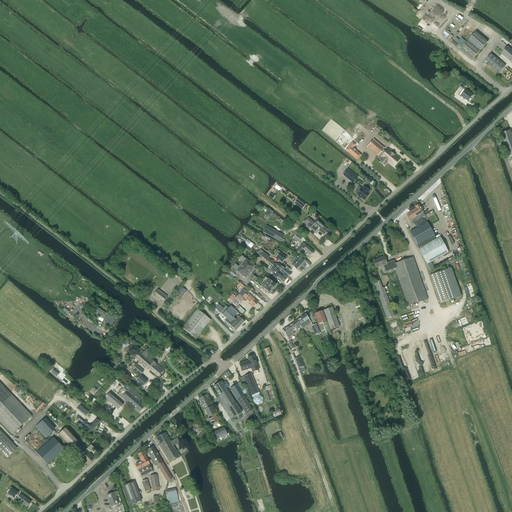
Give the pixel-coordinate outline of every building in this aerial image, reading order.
[(476,32),(467,42),(461,50),(473,60),(488,42),(476,32)] [(511,50),(507,47),(501,54),(511,62),(511,50)] [(485,61),(499,73),(505,66),(491,54),(485,61)] [(473,95),(466,90),(461,96),(468,101),(473,95)] [(509,156),(511,155),(511,135),(510,131),(501,134),(504,141),(498,143),(500,147),(505,145),(509,156)] [(373,139),(367,147),(377,156),(379,153),(382,155),(381,156),(383,158),(380,163),(384,166),(387,161),(394,166),(399,160),(394,156),(394,155),(391,153),(387,150),(385,152),(383,150),(384,148),(373,139)] [(357,160),(361,155),(360,155),(356,151),(357,151),(356,150),(353,148),(355,145),(355,144),(352,142),(345,150),(357,160)] [(347,170),(343,175),(353,183),(357,178),(347,170)] [(361,188),(356,195),(357,195),(364,200),(369,194),(368,194),(367,193),(369,190),(369,191),(369,190),(364,186),(364,187),(362,189),(361,189),(361,188)] [(297,199),(293,203),(300,208),(303,204),(297,199)] [(409,233),(418,249),(436,239),(427,223),(425,220),(423,220),(421,218),(425,216),(419,205),(415,207),(416,208),(407,214),(412,224),(414,223),(417,228),(409,233)] [(318,219),(316,221),(314,223),(308,218),(304,223),(314,232),(317,229),(323,235),(328,229),(318,219)] [(277,234),(278,235),(282,238),(286,232),(282,228),(277,234)] [(297,233),(293,239),(299,243),(303,237),(297,233)] [(239,234),(237,236),(245,242),(247,240),(239,234)] [(440,237),(436,239),(418,249),(431,271),(434,269),(431,262),(448,253),(440,237)] [(245,242),(244,244),(251,249),(254,245),(247,240),(245,242)] [(303,242),(296,250),(300,254),(306,246),(303,242)] [(310,255),(311,254),(311,255),(313,253),(313,252),(307,246),(304,250),(310,255)] [(260,250),(256,252),(258,254),(267,261),(272,265),(274,266),(288,277),(291,273),(279,263),(278,264),(273,263),(273,261),(268,260),(269,256),(263,252),(260,250)] [(280,252),(276,257),(282,263),(286,257),(280,252)] [(296,259),(291,265),(296,269),(298,268),(304,261),(298,256),(298,257),(296,256),(294,258),(296,259)] [(385,272),(395,269),(393,264),(395,264),(394,260),(386,263),(384,256),(377,258),(378,259),(373,261),(375,268),(383,265),(385,272)] [(246,260),(241,257),(239,259),(243,262),(238,267),(235,265),(233,267),(237,271),(245,278),(254,267),(246,260)] [(413,257),(395,264),(393,264),(395,269),(398,277),(399,281),(408,306),(428,299),(413,257)] [(265,271),(268,267),(263,263),(262,264),(260,263),(258,266),(265,271)] [(272,265),(269,269),(271,270),(270,271),(284,282),(288,277),(274,266),(272,265)] [(444,270),(430,275),(440,304),(454,299),(444,270)] [(261,286),(269,293),(269,292),(270,292),(275,286),(275,285),(268,279),(267,279),(265,277),(262,279),(265,282),(261,286)] [(387,318),(394,316),(384,287),(382,288),(379,281),(374,283),(387,318)] [(233,294),(228,298),(232,302),(236,306),(243,299),(245,300),(246,299),(254,307),(255,306),(257,304),(258,303),(247,293),(247,292),(247,293),(243,289),(240,293),(240,294),(239,295),(236,298),(233,294)] [(157,291),(153,296),(162,303),(166,298),(167,297),(162,293),(160,291),(157,290),(157,291)] [(230,325),(232,327),(237,321),(234,319),(233,318),(226,311),(225,311),(223,309),(218,304),(215,308),(218,311),(222,314),(222,315),(227,319),(225,321),(230,325)] [(226,306),(223,309),(225,311),(226,311),(233,318),(238,313),(230,306),(228,308),(226,306)] [(102,322),(104,324),(110,316),(98,307),(95,313),(104,319),(102,322)] [(332,307),(323,310),(314,314),(323,338),(331,334),(330,330),(339,326),(332,307)] [(195,339),(211,320),(197,309),(182,328),(195,339)] [(301,327),(302,329),(307,325),(307,326),(311,323),(309,319),(305,314),(296,321),(301,327)] [(237,321),(232,327),(236,330),(244,322),(238,315),(234,319),(237,321)] [(296,330),(301,327),(302,329),(301,327),(296,321),(282,330),(288,338),(294,334),(292,331),(295,329),(296,330)] [(320,333),(316,324),(311,326),(315,335),(320,333)] [(124,338),(119,345),(123,348),(128,342),(124,338)] [(133,345),(127,351),(127,352),(133,357),(138,351),(139,350),(133,345)] [(169,345),(165,349),(169,354),(173,349),(169,345)] [(141,350),(135,358),(137,360),(139,362),(147,369),(149,369),(158,377),(161,373),(162,374),(163,372),(163,371),(164,370),(148,356),(151,352),(147,348),(147,349),(144,352),(141,350)] [(252,372),(258,370),(254,356),(247,358),(248,360),(239,363),(242,371),(251,368),(252,372)] [(298,368),(303,366),(299,357),(295,359),(298,368)] [(135,367),(133,369),(135,371),(139,373),(140,375),(144,371),(137,365),(135,367)] [(246,382),(252,395),(251,396),(252,398),(253,397),(253,402),(257,405),(262,403),(262,398),(258,395),(260,394),(251,374),(244,377),(244,378),(241,378),(243,383),(246,382)] [(141,375),(136,380),(143,387),(147,381),(141,375)] [(217,384),(213,386),(220,398),(218,399),(220,403),(223,402),(233,418),(242,413),(229,393),(226,388),(228,388),(228,387),(229,386),(226,382),(225,382),(224,382),(223,383),(222,381),(217,384)] [(0,421),(12,435),(32,416),(12,395),(0,382),(0,421)] [(246,414),(253,410),(249,404),(241,390),(238,384),(230,389),(242,407),(246,414)] [(272,390),(271,385),(264,387),(265,390),(263,390),(266,400),(275,398),(272,390)] [(139,401),(142,398),(131,388),(122,397),(139,412),(145,406),(139,401)] [(106,397),(119,409),(124,404),(110,392),(106,397)] [(214,414),(213,410),(207,398),(206,396),(200,398),(208,417),(207,417),(211,425),(219,421),(215,413),(214,414)] [(270,413),(272,418),(282,414),(280,411),(279,409),(270,413)] [(47,432),(49,429),(51,428),(44,420),(39,424),(47,432)] [(78,441),(66,427),(58,434),(87,465),(95,458),(89,453),(94,448),(91,445),(86,449),(78,441)] [(214,431),(218,439),(227,435),(223,427),(214,431)] [(271,436),(273,442),(283,439),(280,432),(271,436)] [(155,438),(159,444),(164,441),(169,438),(166,433),(155,438)] [(0,451),(7,459),(16,451),(0,434),(0,451)] [(53,437),(37,453),(47,464),(63,449),(53,437)] [(159,444),(164,454),(168,452),(175,448),(173,445),(179,442),(177,438),(171,441),(169,438),(164,441),(159,444)] [(168,452),(164,454),(170,463),(180,457),(173,445),(179,442),(173,445),(175,448),(168,452)] [(153,446),(147,450),(156,466),(157,465),(159,468),(160,467),(168,480),(172,478),(162,462),(153,446)] [(136,464),(141,477),(152,471),(143,451),(138,454),(141,462),(136,464)] [(150,476),(152,491),(159,490),(157,474),(150,476)] [(141,501),(136,487),(134,482),(123,486),(130,505),(141,501)] [(12,488),(9,493),(14,497),(18,493),(12,488)] [(175,489),(166,491),(169,504),(178,502),(175,489)] [(107,495),(111,506),(118,504),(116,496),(119,495),(118,491),(107,495)] [(17,500),(27,507),(31,502),(21,494),(17,500)] [(169,506),(170,511),(183,511),(180,502),(169,506)]
